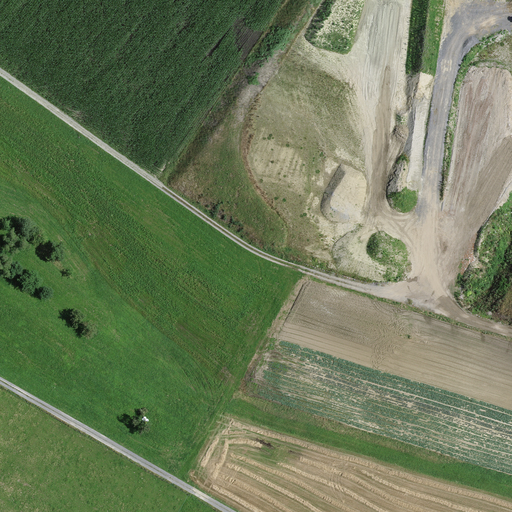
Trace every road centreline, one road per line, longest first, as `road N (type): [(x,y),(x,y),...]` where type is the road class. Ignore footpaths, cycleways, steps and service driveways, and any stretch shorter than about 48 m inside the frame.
road 1 (track): [(0,73),(261,257),(511,330)]
road 2 (track): [(229,511),(0,381)]
